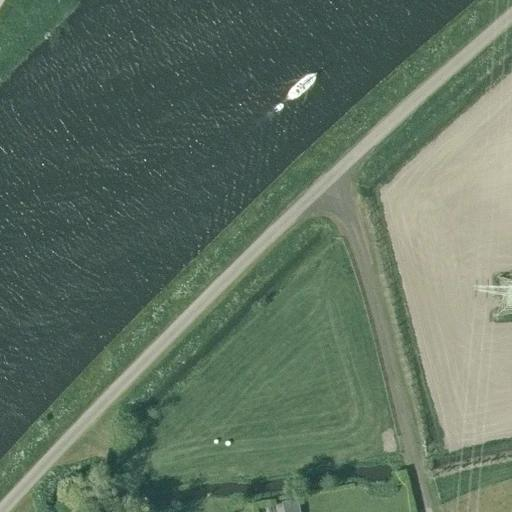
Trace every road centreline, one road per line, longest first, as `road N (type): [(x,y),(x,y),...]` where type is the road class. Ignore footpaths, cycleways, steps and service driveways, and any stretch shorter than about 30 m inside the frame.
road 1 (unclassified): [(511,26),(323,189),(3,511)]
road 2 (track): [(323,189),(363,263),(423,511)]
